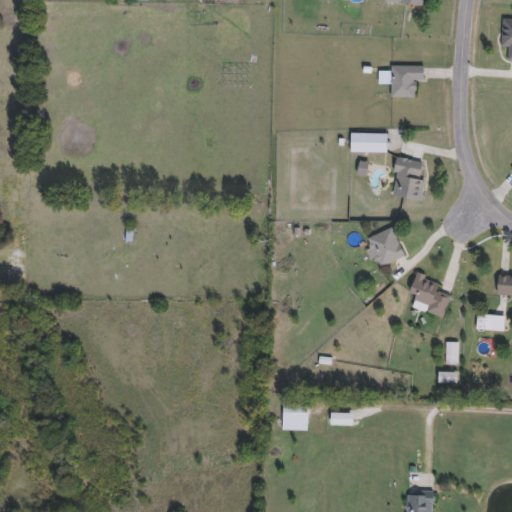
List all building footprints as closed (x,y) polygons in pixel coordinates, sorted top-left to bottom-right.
[(511,19),(511,60),(507,60),(508,47),(500,47),(501,19),(511,19)] [(414,97),(390,97),(390,66),(423,66),(423,81),(414,81),(414,97)] [(349,152),(349,133),(388,134),(388,132),(400,132),(400,150),(393,150),(393,142),(386,142),(386,153),(349,152)] [(418,201),(391,197),(396,158),(423,162),(418,201)] [(133,228),(132,244),(125,243),(126,228),(133,228)] [(367,238),(391,229),(403,258),(378,268),(367,238)] [(448,296),(443,318),(411,310),(414,296),(409,294),(414,275),(439,282),(436,293),(448,296)] [(511,295),(496,295),(497,276),(511,276),(511,295)] [(503,315),(503,331),(476,331),(476,315),(503,315)] [(445,365),(445,343),(456,343),(456,365),(445,365)] [(281,403),(306,403),(306,431),(281,431),(281,403)] [(404,511),(405,492),(432,492),(431,511),(404,511)]
